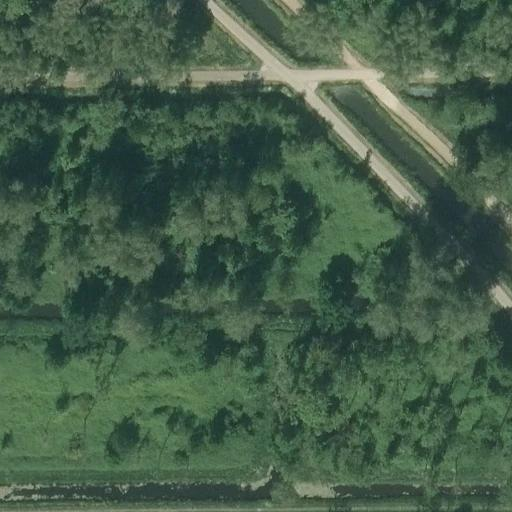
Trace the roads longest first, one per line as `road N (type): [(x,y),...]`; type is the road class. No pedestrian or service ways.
road 1 (track): [(0,511),(511,506)]
road 2 (unknown): [(285,0),(511,228)]
road 3 (track): [(269,323),(511,318)]
